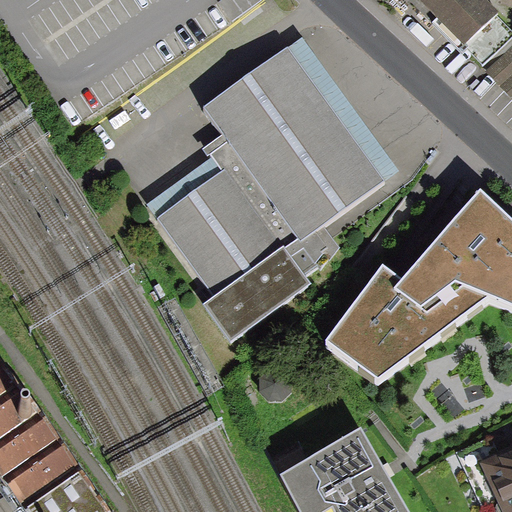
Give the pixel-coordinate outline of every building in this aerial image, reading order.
[(420,0),(464,45),(498,12),(486,0),(420,0)] [(285,49),(201,108),(225,142),(294,240),(378,181),(285,49)] [(219,172),(154,218),(210,299),(281,249),(294,240),(225,142),(207,154),(219,172)] [(511,216),(484,191),(403,279),(387,266),(329,342),(380,381),(491,298),(511,306),(511,216)] [(210,299),(200,306),(227,343),(307,287),(281,249),(210,299)] [(268,372),(257,381),(257,395),(266,404),(279,404),(289,394),(289,381),(278,372),(268,372)] [(96,511),(0,374),(0,481),(21,511),(96,511)] [(404,511),(360,434),(280,479),(298,511),(329,511),(333,510),(334,511),(404,511)] [(511,511),(511,447),(479,464),(502,511),(511,511)]
